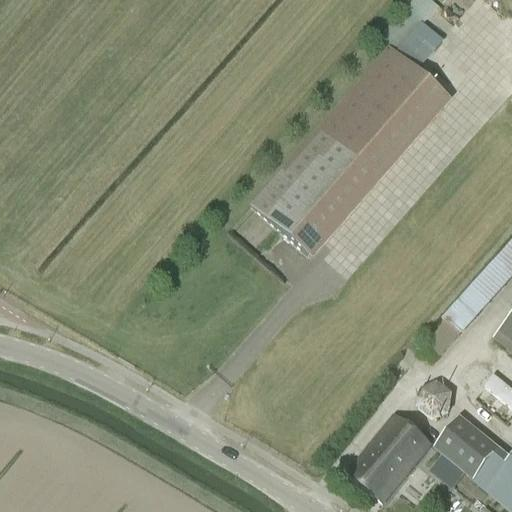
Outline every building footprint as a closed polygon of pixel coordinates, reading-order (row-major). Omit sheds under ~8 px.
[(388,52),(249,210),(306,260),(445,102),(388,52)] [(511,320),(496,340),(511,352),(511,320)] [(419,357),(432,369),(459,339),(446,328),(419,357)] [(511,394),(494,380),(485,391),(511,411),(511,394)] [(455,414),(447,383),(418,390),(426,422),(455,414)] [(381,507),(429,448),(393,419),(345,479),(381,507)] [(509,511),(511,511),(511,461),(511,463),(459,420),(434,451),(509,511)] [(406,482),(422,494),(432,481),(416,469),(406,482)]
